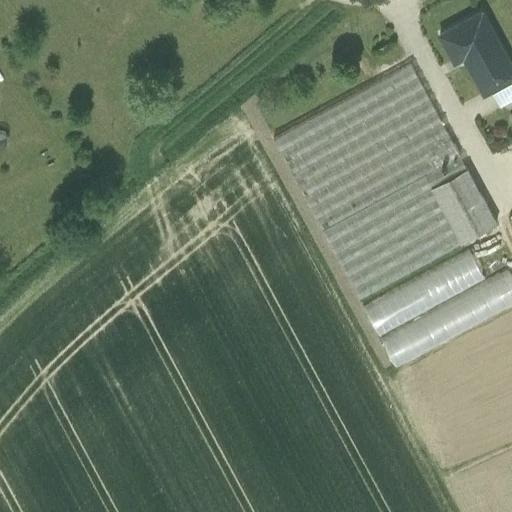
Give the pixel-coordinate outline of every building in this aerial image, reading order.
[(511,77),(511,64),(482,10),(440,33),(456,61),(464,56),(484,93),(511,77)] [(412,63),(275,138),(324,228),(325,228),(427,172),(461,153),(412,63)] [(461,153),(427,172),(433,183),(468,165),(461,153)] [(468,165),(433,183),(465,240),(500,221),(468,165)] [(465,240),(433,183),(427,172),(325,228),(362,297),(465,241),(465,240)] [(485,271),(470,245),(365,302),(379,329),(485,271)] [(511,302),(511,272),(508,265),(382,334),(398,364),(511,302)]
